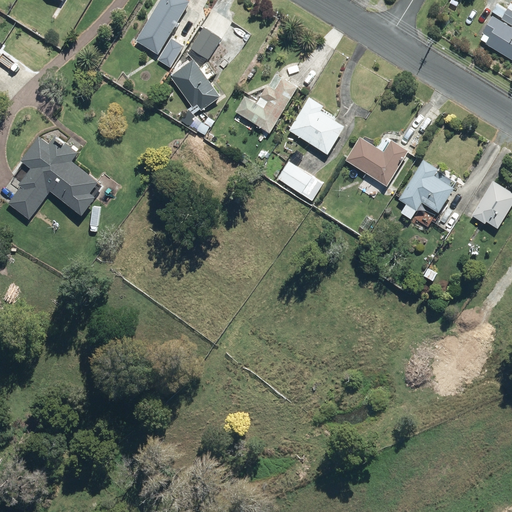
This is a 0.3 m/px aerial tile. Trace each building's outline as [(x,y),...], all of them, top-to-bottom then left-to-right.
[(186,0),(163,0),(137,43),(159,56),(191,3),(186,0)] [(504,19),(503,21),(511,26),(511,3),(508,12),(498,6),(494,13),(504,19)] [(192,46),(210,57),(230,25),(212,13),(192,46)] [(485,34),(486,35),(483,41),(488,45),(488,46),(511,60),(511,28),(495,18),(485,34)] [(236,24),(231,32),(247,42),(251,34),(236,24)] [(173,39),(159,61),(172,69),(185,47),(173,39)] [(231,41),(224,48),(229,52),(218,63),(225,69),(242,51),(231,41)] [(121,42),(113,55),(122,61),(130,48),(121,42)] [(0,59),(0,69),(10,75),(15,68),(0,59)] [(195,61),(172,78),(193,108),(189,111),(193,117),(201,111),(202,112),(222,98),(201,69),(195,61)] [(271,86),(270,87),(269,87),(259,104),(258,105),(247,98),(238,113),(272,135),(300,89),(284,79),(284,80),(279,78),(277,76),(271,86)] [(138,82),(134,88),(141,93),(145,86),(138,82)] [(311,99),(291,132),(330,157),(347,128),(323,113),(326,108),(311,99)] [(203,124),(198,132),(205,137),(211,128),(212,128),(216,122),(209,118),(205,125),(203,124)] [(23,187),(10,205),(30,221),(51,193),(84,217),(97,198),(92,194),(100,183),(73,163),(80,155),(57,137),(50,145),(41,138),(22,162),(24,163),(13,177),(22,184),(21,186),(23,187)] [(378,149),(362,139),(347,162),(368,176),(365,179),(375,185),(377,181),(389,188),(412,153),(394,142),(386,154),(378,149)] [(425,161),(401,202),(408,206),(403,215),(414,222),(424,204),(441,214),(456,189),(455,189),(457,185),(439,174),(441,171),(425,161)] [(291,162),(280,179),(315,202),(326,185),(291,162)] [(511,192),(495,182),(474,218),(487,226),(488,223),(500,230),(511,210),(511,192)] [(111,201),(107,206),(126,221),(130,216),(111,201)] [(367,217),(361,228),(368,232),(375,222),(367,217)] [(362,251),(356,260),(362,263),(367,255),(362,251)] [(439,276),(429,270),(425,278),(435,283),(439,276)]
